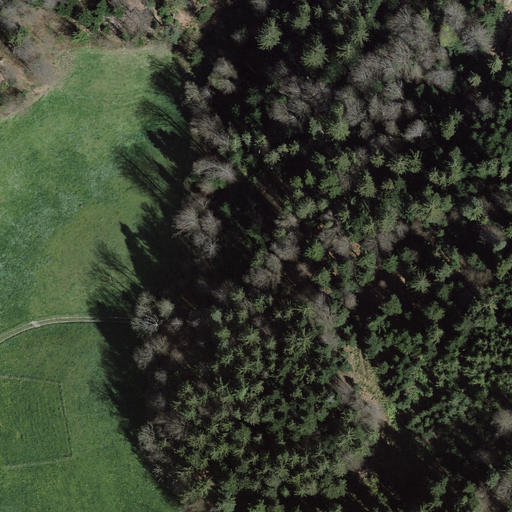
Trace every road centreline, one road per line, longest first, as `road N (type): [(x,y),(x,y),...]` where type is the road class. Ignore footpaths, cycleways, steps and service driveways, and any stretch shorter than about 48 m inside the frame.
road 1 (track): [(137,319),(169,324),(208,316),(239,285),(334,227),(457,0)]
road 2 (track): [(137,319),(230,187),(332,98),(408,0)]
road 3 (track): [(0,339),(54,320),(137,319)]
